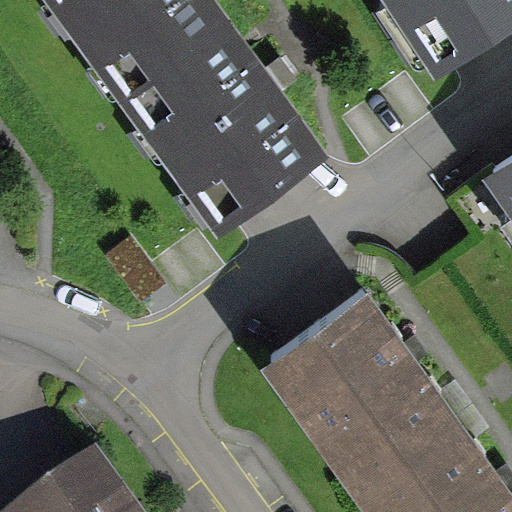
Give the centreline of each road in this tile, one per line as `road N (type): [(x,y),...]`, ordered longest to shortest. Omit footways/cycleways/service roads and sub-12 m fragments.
road 1 (residential): [(157,370),(364,202),(511,100)]
road 2 (residential): [(157,370),(257,511)]
road 3 (residential): [(0,309),(39,315),(157,370)]
